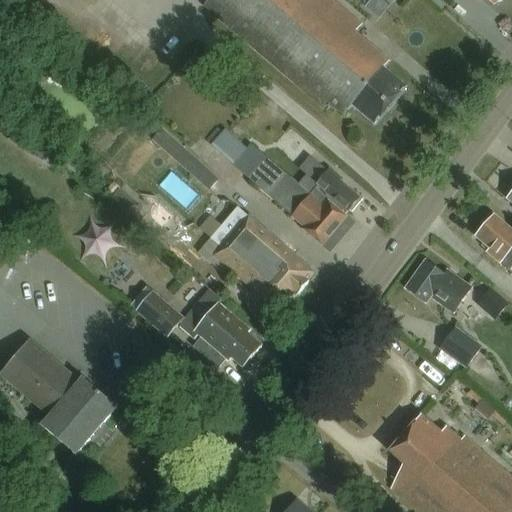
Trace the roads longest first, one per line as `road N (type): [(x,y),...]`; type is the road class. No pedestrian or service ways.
road 1 (secondary): [(259,433),(511,98)]
road 2 (unclassified): [(354,511),(259,433)]
